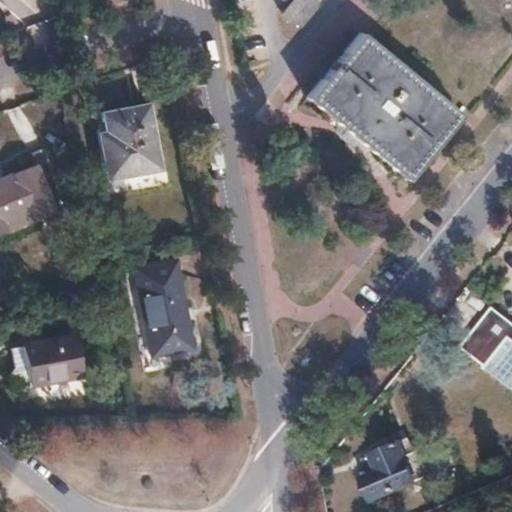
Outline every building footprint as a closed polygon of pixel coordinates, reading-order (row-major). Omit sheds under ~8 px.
[(315,0),(292,0),(282,13),(296,24),(316,0),(315,0)] [(359,31),(306,96),(404,177),(457,112),(359,31)] [(102,126),(97,127),(105,176),(157,167),(146,101),(99,110),(102,126)] [(34,168),(0,179),(0,230),(50,214),(49,212),(60,209),(56,182),(46,152),(31,157),(34,168)] [(174,259),(132,266),(148,354),(190,347),(174,259)] [(511,319),(493,305),(471,333),(499,355),(508,343),(511,346),(511,319)] [(74,334),(21,343),(29,384),(81,375),(74,334)] [(29,384),(21,343),(8,346),(12,366),(8,369),(24,384),(29,384)] [(371,457),(364,468),(367,477),(366,478),(373,498),(437,472),(426,444),(408,452),(404,441),(378,452),(379,455),(371,457)]
